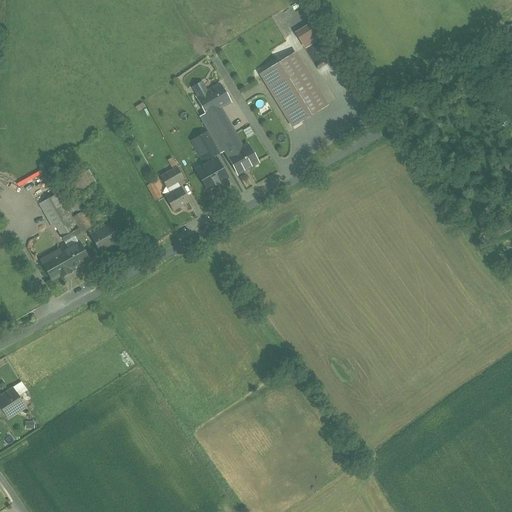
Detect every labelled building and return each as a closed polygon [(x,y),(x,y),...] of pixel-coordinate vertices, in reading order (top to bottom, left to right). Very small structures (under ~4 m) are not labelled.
[(298,48),(316,42),(310,23),(302,25),(300,21),(290,24),(298,48)] [(288,44),(250,67),(284,124),(323,101),(288,44)] [(220,85),(197,97),(207,115),(220,108),(230,102),(220,85)] [(207,115),(200,118),(208,132),(212,139),(220,152),(225,150),(228,148),(224,141),(233,136),(235,134),(220,108),(207,115)] [(208,132),(196,138),(200,145),(211,139),(212,139),(208,132)] [(248,145),(241,149),(233,136),(224,141),(228,148),(225,150),(238,173),(257,162),(248,145)] [(200,145),(196,148),(206,165),(197,170),(199,173),(199,174),(208,190),(209,190),(220,183),(228,179),(219,162),(218,163),(214,156),(219,153),(211,139),(200,145)] [(39,167),(13,176),(16,185),(43,175),(39,167)] [(177,167),(161,176),(167,186),(168,185),(172,194),(182,188),(177,180),(183,177),(177,167)] [(89,170),(66,183),(75,199),(98,185),(89,170)] [(151,195),(157,192),(152,182),(146,185),(151,195)] [(172,194),(166,197),(174,210),(189,201),(182,188),(172,194)] [(77,225),(59,194),(41,204),(54,227),(57,226),(61,234),(77,225)] [(92,227),(77,200),(67,206),(82,232),(92,227)] [(61,234),(65,242),(75,236),(81,233),(77,225),(61,234)] [(109,225),(91,235),(100,251),(118,241),(109,225)] [(69,249),(62,254),(60,251),(52,256),(53,259),(44,264),(53,279),(60,275),(61,277),(71,271),(70,269),(88,258),(80,243),(79,244),(75,236),(65,242),(69,249)] [(8,392),(0,396),(0,402),(6,410),(16,403),(8,392)]
